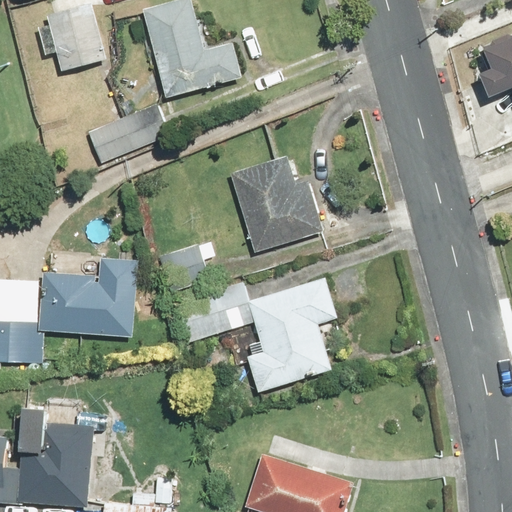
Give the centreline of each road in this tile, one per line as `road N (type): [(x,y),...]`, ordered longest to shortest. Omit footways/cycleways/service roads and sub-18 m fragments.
road 1 (residential): [(379,0),(497,456),(501,511)]
road 2 (unknown): [(393,54),(174,132),(19,212)]
